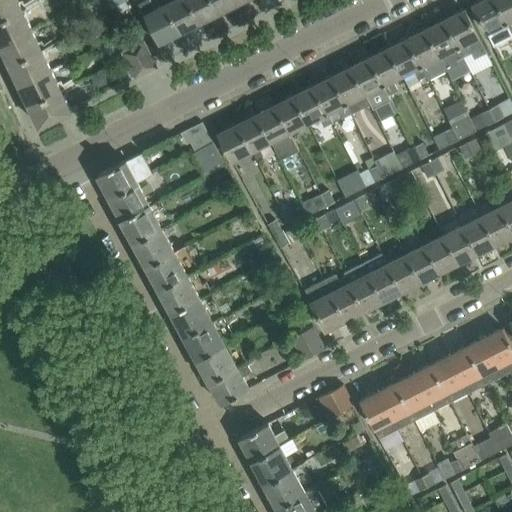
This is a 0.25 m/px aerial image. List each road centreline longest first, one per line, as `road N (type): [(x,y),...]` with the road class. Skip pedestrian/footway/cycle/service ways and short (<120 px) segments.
road 1 (residential): [(73,158),(386,0)]
road 2 (residential): [(217,428),(511,280)]
road 3 (residential): [(217,428),(73,158)]
road 4 (tertiary): [(161,457),(16,190)]
